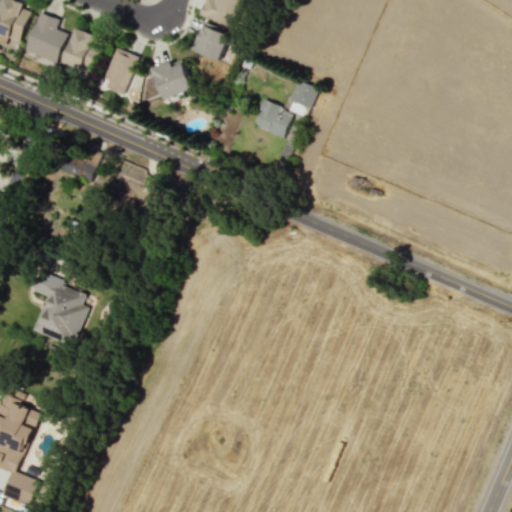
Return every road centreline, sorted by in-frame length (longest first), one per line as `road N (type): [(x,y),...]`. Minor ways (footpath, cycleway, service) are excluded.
road 1 (tertiary): [(511,306),(0,84)]
road 2 (residential): [(45,104),(0,218)]
